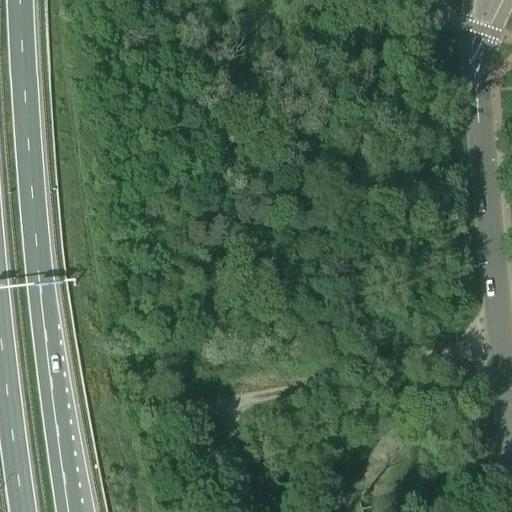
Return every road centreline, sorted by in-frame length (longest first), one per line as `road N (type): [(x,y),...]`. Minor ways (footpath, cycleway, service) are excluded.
road 1 (trunk): [(69,511),(44,328),(20,0)]
road 2 (residential): [(511,459),(479,104)]
road 3 (trunk): [(0,336),(23,511)]
